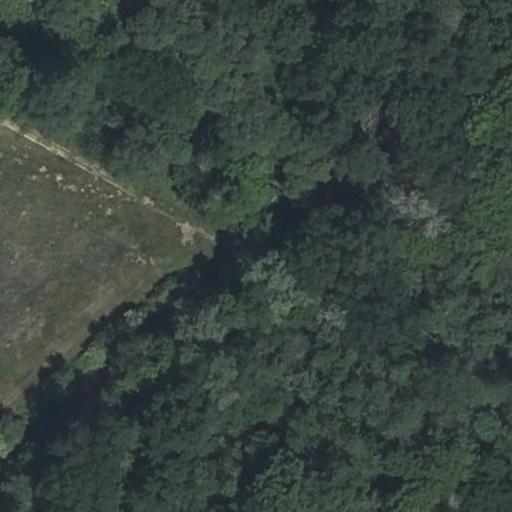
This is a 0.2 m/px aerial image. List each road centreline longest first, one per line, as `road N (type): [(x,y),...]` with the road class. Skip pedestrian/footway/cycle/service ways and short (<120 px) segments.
road 1 (track): [(511,70),(307,195),(0,485)]
road 2 (track): [(109,382),(305,469),(346,511)]
